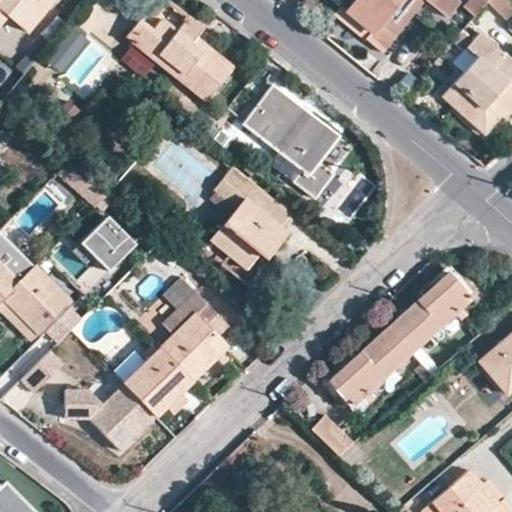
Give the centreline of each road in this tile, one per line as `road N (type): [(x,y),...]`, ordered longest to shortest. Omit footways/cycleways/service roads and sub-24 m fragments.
road 1 (residential): [(467,192),(129,511)]
road 2 (residential): [(467,192),(241,0)]
road 3 (residential): [(0,422),(124,511)]
